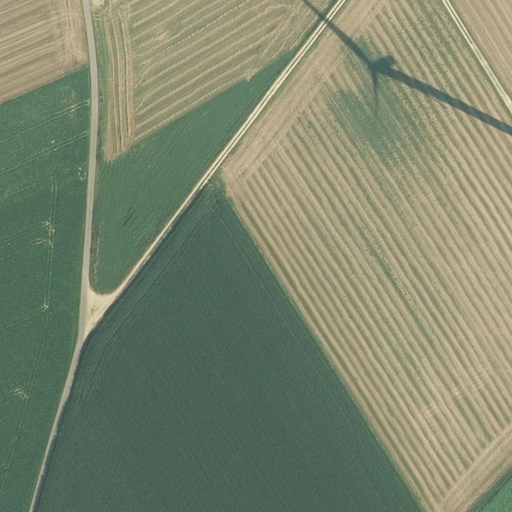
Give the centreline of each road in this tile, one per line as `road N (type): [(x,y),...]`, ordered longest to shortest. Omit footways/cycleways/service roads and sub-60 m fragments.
road 1 (track): [(85,0),(94,81),(89,315),(37,511)]
road 2 (track): [(89,315),(116,298),(343,0)]
road 3 (track): [(444,0),(511,107)]
